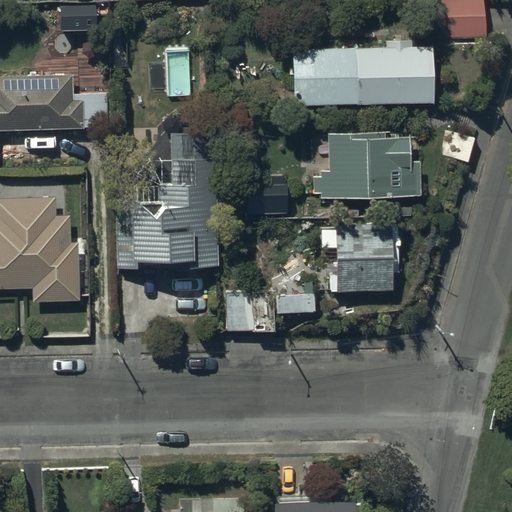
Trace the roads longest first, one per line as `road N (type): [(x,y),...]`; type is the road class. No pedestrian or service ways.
road 1 (residential): [(0,412),(461,405)]
road 2 (unclassified): [(511,191),(461,405)]
